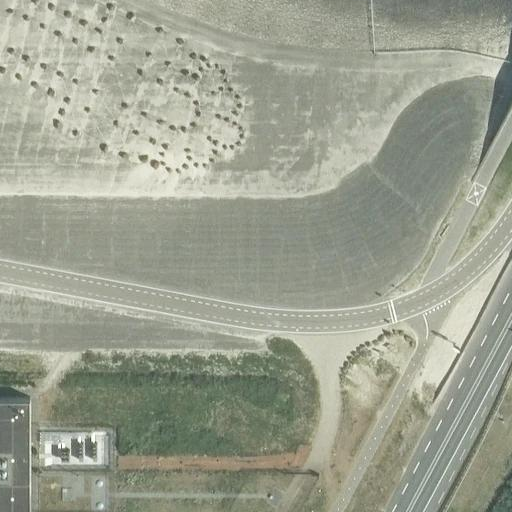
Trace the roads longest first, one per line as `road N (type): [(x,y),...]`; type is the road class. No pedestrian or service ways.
road 1 (unclassified): [(0,270),(248,317),(350,319),(431,294),(481,256),(511,218)]
road 2 (primary): [(408,511),(511,317)]
